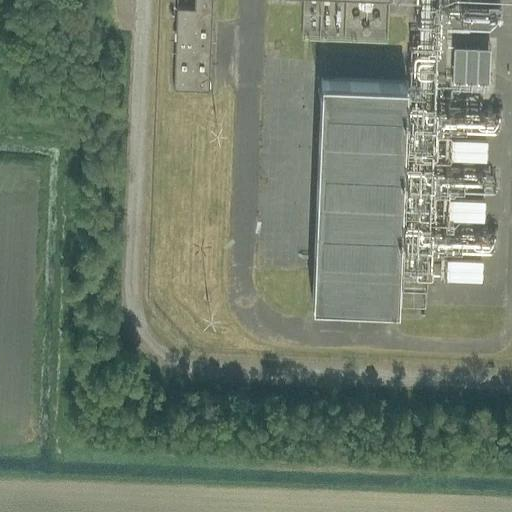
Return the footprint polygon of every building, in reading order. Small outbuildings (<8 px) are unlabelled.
[(210,89),(212,0),(196,0),(196,7),(178,7),(175,87),(210,89)] [(458,42),(458,77),(493,77),(494,43),(458,42)] [(399,305),(408,82),(322,78),(313,301),(399,305)] [(460,153),(481,153),(481,143),(472,143),(472,135),(460,135),(460,153)] [(456,193),(456,214),(488,214),(488,193),(456,193)] [(453,272),(486,273),(486,254),(453,253),(453,272)]
